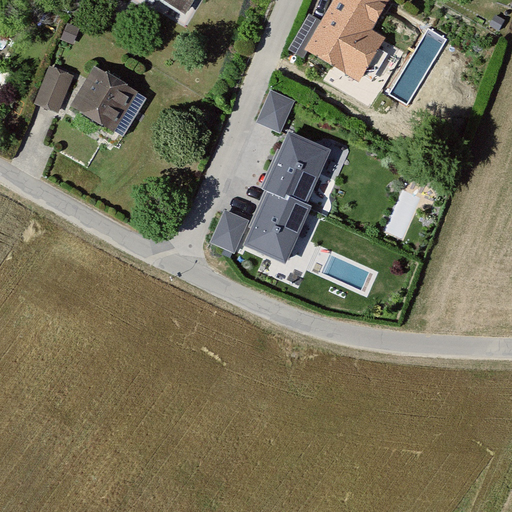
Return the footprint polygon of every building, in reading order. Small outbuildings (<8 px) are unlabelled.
[(195,0),(156,0),(186,16),(195,0)] [(390,0),(334,0),(305,51),(360,82),(385,39),(373,32),(390,0)] [(61,110),(76,73),(51,63),(36,100),(61,110)] [(137,92),(98,68),(74,108),(113,131),(137,92)] [(273,87),(259,120),(283,130),(297,98),(273,87)] [(331,151),(290,132),(262,191),(267,193),(303,210),(331,151)] [(303,210),(267,193),(243,246),(286,265),(309,213),(303,210)]
